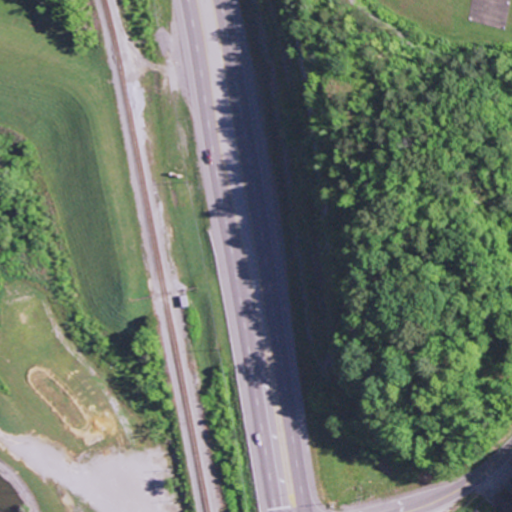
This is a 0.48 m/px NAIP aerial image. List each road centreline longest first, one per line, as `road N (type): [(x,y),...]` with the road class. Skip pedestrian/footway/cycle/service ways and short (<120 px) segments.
road 1 (trunk): [(181,0),(272,511)]
road 2 (trunk): [(308,511),(218,0)]
road 3 (secondary): [(511,436),(459,483),(391,511)]
